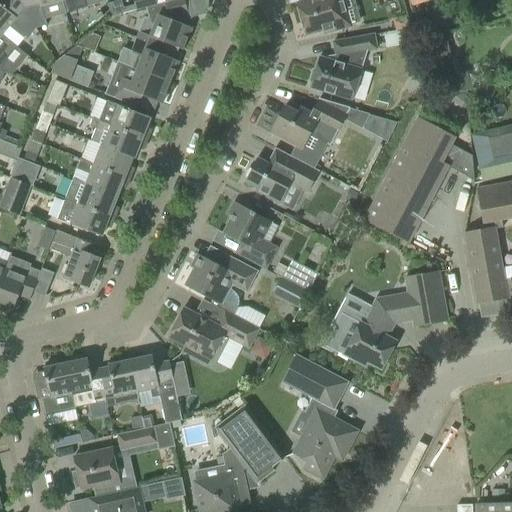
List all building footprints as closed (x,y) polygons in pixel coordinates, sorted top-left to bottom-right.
[(0,34),(1,35),(10,25),(27,39),(35,28),(23,7),(22,8),(17,0),(2,0),(0,3),(0,34)] [(17,0),(22,8),(23,7),(35,28),(47,25),(41,6),(62,1),(61,0),(17,0)] [(61,0),(62,1),(63,0),(66,13),(107,2),(106,0),(61,0)] [(157,5),(155,0),(141,0),(133,2),(134,6),(122,9),(120,0),(107,3),(111,16),(136,10),(136,11),(147,8),(157,5)] [(183,0),(175,0),(157,5),(147,8),(149,18),(143,19),(139,32),(163,42),(183,50),(191,28),(180,23),(182,18),(181,14),(187,13),(183,0)] [(308,0),(296,3),(305,35),(322,31),(323,34),(350,27),(343,0),(308,0)] [(405,15),(392,19),(395,31),(408,27),(405,15)] [(141,57),(137,69),(136,69),(170,82),(178,61),(159,53),(163,42),(139,32),(131,53),(141,57)] [(0,71),(3,72),(7,61),(16,48),(1,35),(0,34),(0,71)] [(352,100),(367,51),(376,49),(373,35),(333,42),(335,56),(336,56),(335,62),(319,57),(315,71),(312,72),(309,82),(311,84),(310,88),(352,100)] [(446,36),(426,40),(432,66),(452,61),(446,36)] [(75,48),(54,64),(50,75),(68,82),(80,50),(75,48)] [(170,82),(136,69),(137,69),(116,61),(116,62),(119,63),(113,77),(112,76),(104,95),(137,108),(142,96),(162,104),(170,82)] [(71,81),(87,86),(92,69),(75,64),(71,81)] [(59,106),(66,86),(54,81),(51,91),(47,101),(57,105),(59,106)] [(492,89),(477,91),(479,102),(494,100),(492,89)] [(465,91),(451,94),(453,101),(462,108),(468,106),(465,91)] [(365,130),(373,115),(319,99),(311,114),(300,108),(297,113),(284,106),(271,132),(301,148),(310,133),(316,136),(315,137),(330,145),(344,119),(365,130)] [(57,105),(47,101),(42,111),(52,115),(57,105)] [(106,101),(99,121),(147,140),(151,131),(146,127),(150,118),(119,106),(106,101)] [(483,116),(481,106),(472,107),(473,117),(483,116)] [(417,117),(403,144),(448,168),(473,181),(472,157),(451,146),(455,137),(417,117)] [(91,141),(101,145),(134,158),(138,149),(143,150),(147,140),(99,121),(92,119),(90,126),(95,128),(91,141)] [(511,125),(471,135),(479,169),(511,161),(511,125)] [(35,130),(31,140),(41,144),(45,134),(35,130)] [(0,151),(17,157),(21,146),(0,139),(0,151)] [(41,144),(31,140),(27,151),(37,155),(41,144)] [(403,144),(390,169),(435,192),(448,168),(403,144)] [(129,166),(132,158),(134,159),(134,158),(101,145),(93,164),(93,165),(130,179),(133,170),(129,166)] [(308,193),(319,171),(275,148),(267,163),(257,158),(251,169),(249,168),(245,172),(244,177),(246,178),(244,182),(256,189),(255,192),(279,205),(290,184),(308,193)] [(89,174),(86,184),(117,197),(120,188),(126,188),(130,179),(93,165),(93,164),(80,160),(77,170),(89,174)] [(20,182),(24,171),(14,167),(10,178),(20,182)] [(390,169),(376,195),(422,218),(435,192),(390,169)] [(0,204),(0,208),(19,217),(31,186),(10,178),(3,197),(0,204)] [(65,199),(114,218),(118,209),(113,206),(117,197),(86,184),(72,179),(65,199)] [(483,229),(502,226),(501,220),(511,218),(511,182),(476,188),(483,229)] [(350,188),(345,198),(354,202),(359,193),(350,188)] [(422,218),(376,195),(363,221),(364,221),(408,244),(422,218)] [(65,199),(57,219),(101,237),(105,227),(111,228),(114,218),(65,199)] [(256,264),(265,269),(277,248),(262,240),(272,222),(234,202),(228,214),(231,216),(222,233),(244,244),(238,255),(256,264)] [(502,226),(483,229),(464,232),(473,285),(476,304),(478,304),(480,318),(499,314),(499,313),(511,310),(511,266),(502,268),(495,229),(502,228),(502,226)] [(47,250),(54,232),(44,228),(36,246),(47,250)] [(71,258),(63,278),(88,288),(100,258),(88,253),(91,244),(56,231),(49,249),(71,258)] [(0,282),(6,268),(10,257),(11,254),(0,249),(0,282)] [(210,304),(224,311),(231,315),(235,307),(236,303),(236,299),(235,295),(232,292),(230,290),(225,288),(228,283),(246,293),(258,271),(229,256),(223,268),(198,254),(194,261),(197,262),(185,286),(212,300),(210,304)] [(32,292),(40,272),(29,267),(31,264),(10,257),(6,268),(0,282),(0,302),(13,308),(18,295),(29,299),(32,292)] [(284,278),(308,291),(317,275),(298,265),(289,268),(284,278)] [(44,297),(54,273),(41,268),(40,272),(32,292),(44,297)] [(342,312),(325,345),(329,348),(348,358),(365,366),(367,362),(381,369),(390,352),(396,341),(392,339),(387,336),(394,324),(395,324),(410,321),(412,321),(413,326),(447,321),(438,272),(405,278),(407,294),(405,294),(391,297),(389,297),(376,300),(363,323),(342,312)] [(294,284),(285,300),(299,308),(308,292),(294,284)] [(224,311),(217,325),(183,308),(168,337),(185,346),(182,351),(208,364),(210,360),(211,360),(211,359),(216,362),(224,347),(219,344),(224,335),(248,348),(258,329),(231,315),(224,311)] [(263,358),(272,346),(258,336),(249,349),(263,358)] [(129,360),(136,393),(149,390),(151,398),(159,397),(165,424),(182,421),(174,385),(173,382),(170,365),(169,362),(154,365),(151,356),(129,360)] [(295,356),(281,382),(311,399),(304,412),(313,416),(302,437),(294,454),(308,461),(304,468),(322,478),(334,455),(336,456),(340,448),(346,451),(356,431),(338,422),(332,419),(335,412),(332,411),(346,383),(295,356)] [(106,402),(101,379),(101,378),(99,369),(89,371),(87,359),(65,363),(74,409),(89,406),(92,418),(107,415),(106,408),(105,403),(106,402)] [(136,393),(129,360),(107,365),(108,367),(99,369),(101,378),(101,379),(106,402),(105,403),(106,408),(107,408),(116,406),(122,404),(132,404),(139,405),(136,393)] [(42,398),(45,416),(74,410),(74,409),(65,363),(61,364),(60,361),(49,363),(50,367),(43,368),(49,397),(42,398)] [(182,363),(170,365),(173,382),(174,385),(186,383),(182,363)] [(247,485),(254,480),(256,484),(274,471),(271,467),(285,458),(245,405),(214,428),(230,449),(222,455),(224,465),(193,472),(195,482),(194,482),(200,511),(222,511),(222,510),(250,504),(247,485)] [(154,427),(116,435),(120,451),(157,443),(158,448),(174,445),(170,423),(165,424),(154,427)] [(77,472),(73,473),(76,487),(80,486),(81,489),(97,486),(98,488),(117,484),(119,483),(111,448),(93,452),(78,456),(75,456),(74,457),(74,458),(75,464),(77,472)] [(181,478),(162,482),(166,500),(185,496),(181,478)] [(143,511),(138,489),(89,500),(89,501),(92,511),(143,511)] [(504,490),(491,490),(491,498),(504,497),(504,490)] [(511,511),(511,503),(475,505),(475,511),(511,511)]
